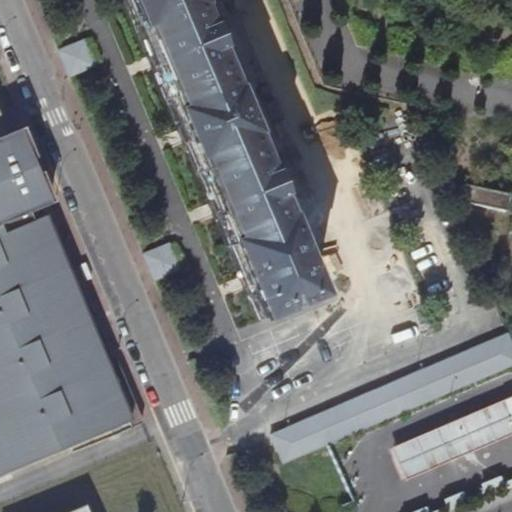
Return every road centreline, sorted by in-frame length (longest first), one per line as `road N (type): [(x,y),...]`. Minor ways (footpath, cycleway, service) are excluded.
road 1 (residential): [(261,0),(402,354),(188,448)]
road 2 (residential): [(3,0),(188,448)]
road 3 (unknown): [(96,0),(268,414)]
road 4 (unknown): [(382,511),(511,451)]
